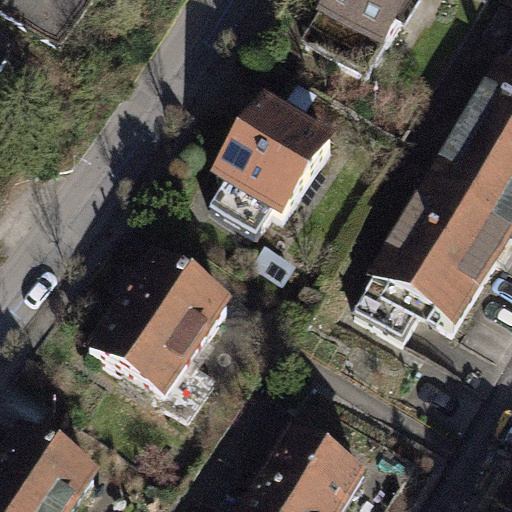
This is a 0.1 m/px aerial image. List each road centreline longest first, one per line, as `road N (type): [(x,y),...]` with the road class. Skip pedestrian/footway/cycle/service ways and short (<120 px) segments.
road 1 (residential): [(0,317),(113,170),(223,0)]
road 2 (residential): [(444,511),(511,403)]
